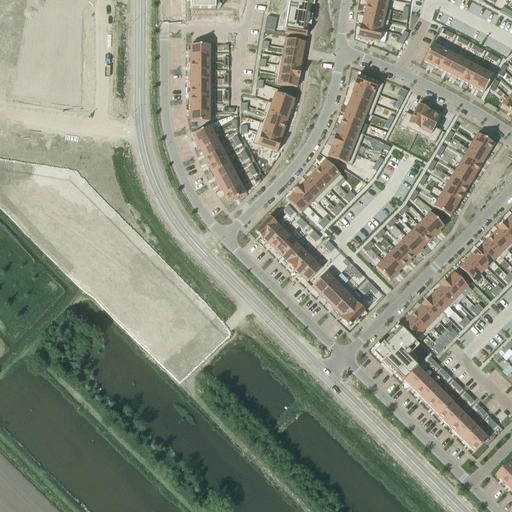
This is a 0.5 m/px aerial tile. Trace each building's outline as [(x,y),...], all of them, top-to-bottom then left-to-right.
[(26,0),(11,95),(80,107),(79,0),(26,0)] [(191,0),(192,2),(192,10),(215,10),(214,0),(191,0)] [(290,0),(284,34),(306,37),(307,30),(306,30),(311,0),(290,0)] [(387,0),(367,0),(366,6),(386,11),(388,1),(393,2),(393,1),(387,0)] [(366,6),(363,16),(388,22),(384,21),(386,11),(366,6)] [(359,26),(359,27),(386,33),(388,22),(363,16),(361,26),(359,26)] [(267,17),(265,30),(274,32),(277,19),(267,17)] [(359,27),(357,38),(378,43),(381,32),(386,33),(359,27)] [(285,40),(283,49),(303,52),(304,43),(285,40)] [(432,44),(423,62),(431,66),(440,48),(432,44)] [(210,46),(190,46),(190,55),(210,55),(210,46)] [(440,48),(431,66),(439,70),(448,52),(440,48)] [(279,57),(279,58),(301,61),(303,52),(283,49),(282,57),(279,57)] [(448,52),(439,70),(446,74),(455,56),(448,52)] [(210,55),(190,55),(190,63),(210,63),(210,55)] [(455,56),(446,74),(453,78),(463,60),(455,56)] [(275,66),(300,70),(301,61),(279,58),(278,66),(275,66)] [(463,60),(453,78),(461,81),(470,64),(463,60)] [(210,63),(190,63),(190,71),(210,72),(210,63)] [(470,64),(461,81),(468,85),(478,68),(470,64)] [(275,66),(274,75),(299,79),(300,70),(275,66)] [(478,68),(468,85),(476,89),(485,72),(478,68)] [(210,72),(190,71),(190,80),(210,80),(210,72)] [(485,72),(476,89),(483,93),(493,76),(485,72)] [(274,75),(276,76),(275,85),(297,88),(298,80),(299,80),(299,79),(274,75)] [(358,75),(353,86),(379,96),(383,85),(358,75)] [(210,80),(190,80),(190,88),(210,88),(210,80)] [(353,91),(351,97),(375,106),(379,96),(353,86),(351,91),(353,91)] [(210,88),(190,88),(190,97),(210,97),(210,88)] [(267,102),(266,103),(290,111),(294,100),(275,94),(271,104),(267,102)] [(210,97),(190,97),(190,105),(210,105),(210,97)] [(351,97),(347,107),(371,116),(375,106),(351,97)] [(511,103),(507,99),(501,105),(511,115),(511,103)] [(266,103),(263,114),(265,114),(287,122),(290,111),(266,103)] [(210,105),(190,105),(190,114),(210,114),(210,105)] [(406,113),(399,127),(406,130),(407,129),(417,134),(429,111),(418,105),(412,117),(406,113)] [(347,107),(343,117),(362,124),(366,115),(371,116),(347,107)] [(429,111),(417,134),(427,139),(427,141),(434,145),(441,132),(434,128),(440,117),(429,112),(430,111),(429,111)] [(210,114),(190,114),(190,122),(210,122),(210,114)] [(260,123),(259,123),(283,132),(287,122),(265,114),(262,124),(260,123)] [(343,117),(339,127),(363,136),(363,135),(359,134),(362,124),(343,117)] [(259,123),(256,134),(281,142),(281,141),(280,141),(283,132),(259,123)] [(210,126),(192,135),(196,143),(214,134),(210,126)] [(335,136),(335,137),(359,146),(363,136),(339,127),(335,136)] [(214,134),(196,143),(200,151),(218,142),(214,134)] [(256,134),(252,144),(277,153),(281,142),(256,134)] [(477,135),(472,142),(489,153),(494,145),(477,135)] [(335,137),(331,147),(355,156),(359,146),(335,137)] [(218,142),(200,151),(204,158),(222,149),(218,142)] [(472,142),(468,149),(485,160),(489,153),(472,142)] [(331,147),(327,157),(351,167),(355,156),(331,147),(330,147),(331,147)] [(222,149),(204,158),(208,166),(226,157),(222,149)] [(468,149),(464,157),(481,167),(485,160),(468,149)] [(226,157),(208,166),(212,173),(230,164),(226,157)] [(464,157),(459,164),(476,174),(481,167),(464,157)] [(326,161),(319,168),(336,185),(343,179),(326,161)] [(230,164),(212,173),(216,181),(234,171),(230,164)] [(459,164),(455,171),(472,181),(476,174),(459,164)] [(319,168),(312,174),(330,192),(336,185),(319,168)] [(234,171),(216,181),(220,188),(238,179),(234,171)] [(455,171),(450,178),(468,188),(472,181),(455,171)] [(312,174),(306,181),(324,198),(330,192),(312,174)] [(450,178),(446,185),(463,196),(468,188),(450,178)] [(238,179),(220,188),(224,195),(241,186),(238,179)] [(300,186),(299,187),(317,205),(324,198),(306,181),(300,187),(300,186)] [(446,185),(442,193),(459,203),(463,196),(446,185)] [(241,186),(224,195),(228,203),(246,194),(241,186)] [(299,187),(293,193),(307,208),(313,201),(317,205),(299,187)] [(350,192),(346,195),(351,200),(354,197),(350,192)] [(293,194),(287,200),(301,214),(307,208),(293,193),(293,194)] [(442,193),(437,200),(455,210),(459,203),(442,193)] [(346,195),(343,199),(348,204),(351,200),(346,195)] [(437,200),(433,207),(450,218),(455,210),(437,200)] [(337,205),(333,208),(338,213),(342,209),(337,205)] [(287,206),(283,211),(286,214),(291,209),(287,206)] [(333,208),(330,212),(335,216),(338,213),(333,208)] [(291,209),(286,214),(290,217),(294,213),(291,209)] [(429,213),(423,220),(437,234),(444,227),(429,213)] [(269,217),(255,232),(261,239),(278,222),(277,222),(276,224),(269,217)] [(324,218),(321,221),(326,226),(329,222),(324,218)] [(300,219),(295,223),(299,227),(303,222),(300,219)] [(423,220),(417,226),(431,240),(437,234),(423,220)] [(321,221),(317,224),(322,229),(326,226),(321,221)] [(278,222),(261,239),(262,239),(268,245),(286,227),(285,227),(284,228),(278,222)] [(303,222),(299,227),(302,230),(307,226),(303,222)] [(497,229),(497,230),(498,230),(511,244),(511,243),(511,231),(504,223),(504,222),(503,223),(497,229)] [(417,226),(411,231),(425,246),(431,240),(417,226)] [(286,227),(268,245),(275,251),(292,233),(286,227)] [(497,230),(491,236),(507,252),(507,251),(511,246),(511,243),(511,244),(498,230),(497,230)] [(313,231),(308,236),(311,240),(316,235),(313,231)] [(411,231),(405,237),(420,252),(425,246),(411,231)] [(292,233),(275,251),(281,257),(297,242),(291,236),(292,234),(292,233)] [(316,235),(311,240),(315,243),(320,238),(317,235),(316,235)] [(491,236),(485,242),(499,256),(499,257),(502,260),(509,253),(507,251),(507,252),(491,236)] [(405,237),(399,243),(414,258),(420,252),(405,237)] [(297,242),(281,257),(287,263),(286,264),(287,264),(303,248),(297,242)] [(328,242),(323,247),(326,250),(331,245),(328,242)] [(479,248),(478,249),(492,263),(499,257),(499,256),(485,242),(479,248)] [(399,243),(394,249),(408,263),(414,258),(399,243)] [(331,245),(326,250),(330,253),(335,249),(331,245)] [(303,248),(287,264),(293,271),(311,253),(311,252),(309,254),(303,248)] [(472,255),(471,255),(472,255),(486,269),(492,263),(478,249),(479,248),(478,248),(472,255)] [(394,249),(388,255),(402,269),(408,263),(394,249)] [(311,253),(293,271),(294,271),(294,270),(300,276),(317,259),(311,253)] [(388,255),(382,261),(396,275),(402,269),(388,255)] [(472,255),(466,261),(480,276),(480,275),(486,269),(472,255)] [(317,259),(300,276),(307,283),(323,267),(316,261),(318,259),(317,259)] [(345,260),(342,263),(347,268),(350,264),(345,260)] [(382,261),(375,268),(389,282),(396,275),(382,261)] [(466,261),(459,268),(476,286),(483,279),(480,275),(480,276),(466,261)] [(353,267),(350,271),(354,275),(358,272),(353,267)] [(329,269),(311,287),(319,295),(337,277),(329,269)] [(358,272),(354,275),(359,280),(363,277),(358,272)] [(447,280),(461,294),(464,297),(471,291),(468,288),(453,274),(447,280)] [(506,276),(503,280),(507,285),(511,281),(506,276)] [(337,277),(319,295),(327,303),(345,285),(337,277)] [(440,286),(440,287),(456,302),(456,303),(458,305),(464,297),(461,294),(447,280),(446,280),(440,286)] [(368,283),(365,286),(370,291),(373,287),(368,283)] [(345,285),(327,303),(334,311),(352,293),(345,285)] [(497,286),(493,289),(498,294),(501,290),(497,286)] [(373,287),(370,291),(374,295),(378,292),(373,287)] [(440,287),(434,293),(448,307),(449,309),(456,303),(456,302),(440,287)] [(493,289),(490,292),(495,297),(498,294),(493,289)] [(352,293),(334,311),(338,315),(337,316),(341,319),(360,300),(352,293)] [(428,299),(442,313),(445,317),(448,319),(453,313),(449,309),(448,307),(434,293),(428,299)] [(421,305),(420,306),(421,306),(439,323),(445,317),(442,313),(428,299),(427,299),(421,305)] [(360,300),(341,319),(349,327),(368,308),(360,300)] [(478,305),(474,308),(479,313),(482,309),(478,305)] [(421,306),(415,312),(432,330),(439,323),(421,306)] [(474,308),(471,311),(476,316),(479,313),(474,308)] [(415,312),(409,319),(423,333),(422,333),(426,336),(432,330),(415,312)] [(465,317),(462,321),(466,325),(470,322),(465,317)] [(409,319),(402,325),(416,339),(417,339),(420,342),(426,336),(422,333),(423,333),(409,319)] [(462,321),(458,324),(463,329),(466,325),(462,321)] [(373,353),(372,354),(375,357),(378,360),(381,363),(382,363),(388,369),(388,370),(389,370),(391,368),(395,372),(393,375),(394,375),(402,383),(403,381),(417,367),(413,363),(417,359),(411,353),(418,346),(400,327),(399,328),(395,332),(392,335),(383,344),(383,343),(380,347),(373,353)] [(452,330),(449,333),(454,338),(457,335),(452,330)] [(449,333),(445,337),(450,342),(454,338),(449,333)] [(440,343),(436,346),(441,351),(444,347),(440,343)] [(436,346),(433,350),(437,354),(441,351),(436,346)] [(501,351),(498,354),(502,357),(506,361),(511,355),(511,351),(510,349),(506,346),(501,351)] [(421,349),(416,353),(423,360),(428,356),(421,349)] [(498,354),(494,358),(497,362),(502,357),(498,354)] [(511,367),(509,365),(502,372),(508,378),(507,379),(511,383),(511,367)] [(417,367),(403,381),(409,387),(423,373),(417,367)] [(423,373),(409,387),(415,393),(429,379),(423,373)] [(429,379),(415,393),(421,399),(434,385),(429,379)] [(434,385),(421,399),(427,405),(440,391),(434,385)] [(440,391),(427,405),(433,411),(446,397),(440,391)] [(446,397),(433,411),(438,416),(438,417),(452,403),(446,397)] [(452,403),(438,417),(444,423),(458,409),(452,403),(453,403),(452,403)] [(458,409),(444,423),(450,429),(464,415),(458,409)] [(503,413),(498,418),(502,422),(508,417),(503,413)] [(464,415),(450,429),(456,435),(470,421),(464,415)] [(470,421),(456,435),(462,441),(476,427),(470,421)] [(476,427),(462,441),(468,447),(482,433),(476,427)] [(482,433),(468,447),(474,453),(488,439),(482,433)] [(511,463),(511,462),(497,476),(503,482),(511,472),(511,463)] [(511,472),(503,482),(509,488),(511,484),(511,472)]
